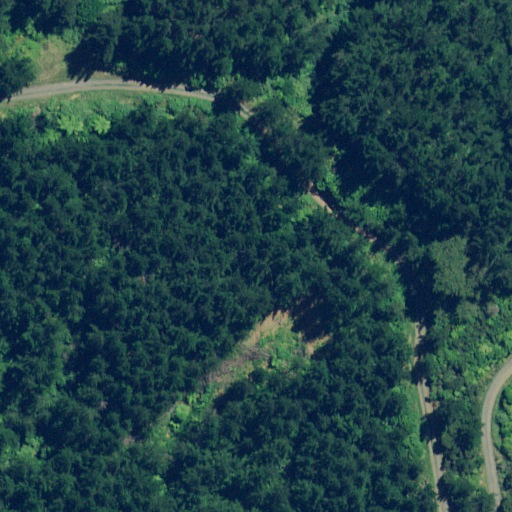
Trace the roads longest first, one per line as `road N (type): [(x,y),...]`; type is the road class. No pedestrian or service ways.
road 1 (unclassified): [(0,92),(146,82),(228,101),(253,116),(310,183),(400,255),(418,292),(444,511)]
road 2 (unclassified): [(511,363),(487,418),(495,511)]
